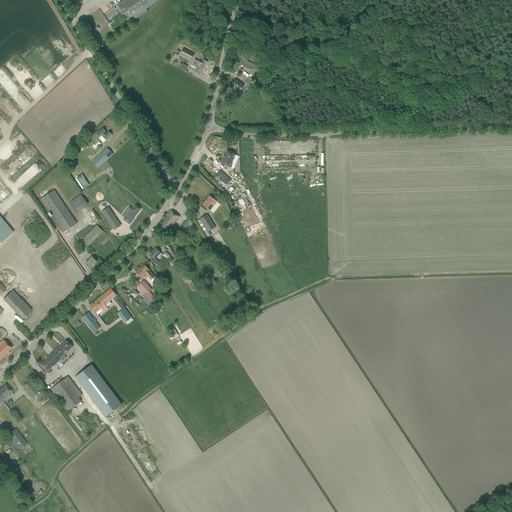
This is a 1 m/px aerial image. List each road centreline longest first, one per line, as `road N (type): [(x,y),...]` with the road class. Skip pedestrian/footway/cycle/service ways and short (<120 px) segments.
road 1 (unclassified): [(511,127),(253,135),(208,126)]
road 2 (tertiary): [(0,377),(132,248),(177,189)]
road 3 (unclassified): [(177,189),(60,0)]
road 4 (track): [(411,129),(428,95),(511,25)]
road 5 (tertiary): [(208,126),(233,0)]
